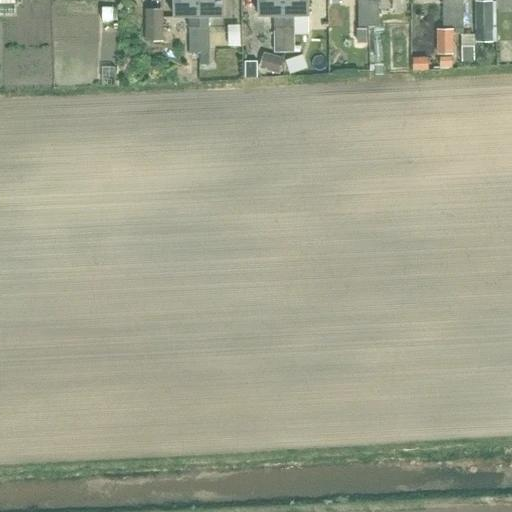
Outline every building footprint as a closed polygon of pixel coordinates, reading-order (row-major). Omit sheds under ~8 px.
[(200,52),(199,0),(174,0),(174,16),(188,16),(189,52),(200,52)] [(199,0),(200,52),(210,52),(210,16),(225,16),(224,0),(199,0)] [(285,51),(285,14),(284,0),(259,0),(260,15),(272,15),(273,52),(285,51)] [(284,0),(285,14),(285,51),(292,51),(293,14),(310,14),(309,0),(284,0)] [(368,26),(367,0),(356,0),(357,26),(368,26)] [(367,0),(368,26),(377,25),(377,0),(367,0)] [(441,0),(442,25),(453,25),(452,0),(441,0)] [(452,0),(453,25),(453,34),(462,34),(461,0),(452,0)] [(474,29),(492,29),(492,0),(474,0),(474,29)] [(144,16),(144,41),(155,41),(162,41),(161,17),(144,16)] [(435,53),(451,53),(451,28),(435,28),(435,53)] [(300,55),(286,59),(290,72),(303,68),(300,55)]
